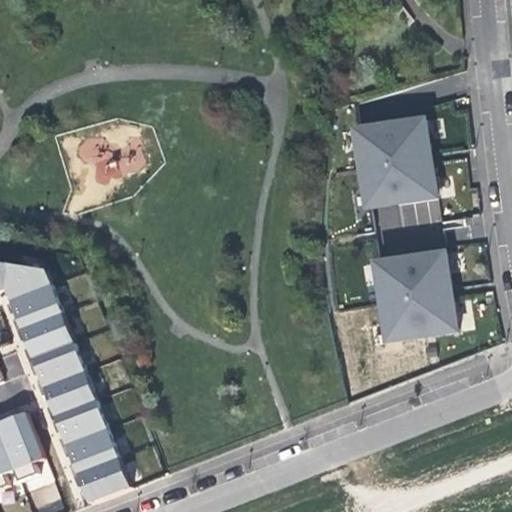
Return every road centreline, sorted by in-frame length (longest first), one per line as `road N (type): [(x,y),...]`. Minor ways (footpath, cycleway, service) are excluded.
road 1 (residential): [(187,511),(511,385)]
road 2 (residential): [(482,0),(511,193)]
